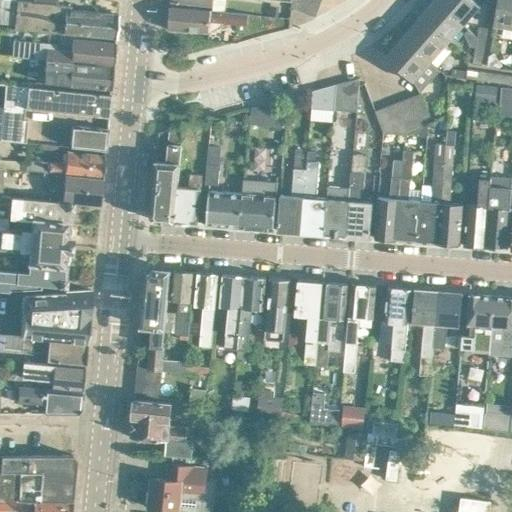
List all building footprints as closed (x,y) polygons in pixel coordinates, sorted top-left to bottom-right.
[(116,39),(118,14),(70,9),(70,5),(57,3),(57,0),(33,0),(34,1),(19,0),(0,0),(0,24),(15,26),(15,28),(58,33),(116,39)] [(306,0),(291,0),(291,7),(316,16),(320,5),(306,0)] [(463,25),(436,0),(433,0),(417,18),(447,44),(463,25)] [(473,0),(436,0),(463,25),(480,6),(473,0)] [(511,28),(511,0),(498,0),(494,25),(511,28)] [(247,24),(248,13),(170,6),(168,28),(208,32),(209,20),(247,24)] [(447,44),(417,18),(401,36),(430,62),(447,44)] [(479,25),(476,44),(485,46),(488,27),(479,25)] [(430,62),(401,36),(384,55),(414,81),(430,62)] [(13,41),(12,56),(45,60),(113,67),(115,42),(72,38),(71,50),(56,48),(57,45),(13,41)] [(476,44),(473,63),(482,65),(485,46),(476,44)] [(111,89),(113,67),(45,60),(44,69),(69,72),(68,84),(111,89)] [(488,81),(489,73),(466,69),(465,78),(488,81)] [(510,84),(511,76),(489,73),(488,81),(510,84)] [(357,110),(360,78),(336,84),(334,108),(357,110)] [(6,84),(4,106),(25,108),(107,116),(108,116),(110,94),(46,87),(6,84)] [(334,108),(336,84),(312,91),(310,106),(334,108)] [(496,102),(497,86),(477,84),(476,100),(496,102)] [(430,116),(421,93),(409,97),(418,121),(420,120),(430,116)] [(418,121),(409,97),(398,102),(407,125),(418,121)] [(407,125),(398,102),(387,106),(396,129),(407,125)] [(3,108),(0,140),(25,143),(27,120),(23,120),(25,108),(4,106),(3,108)] [(396,129),(387,106),(375,111),(384,133),(396,129)] [(107,128),(105,128),(72,125),(70,147),(105,150),(107,128)] [(174,221),(178,187),(183,133),(170,131),(167,162),(156,161),(151,215),(156,220),(174,222),(174,221)] [(459,245),(463,204),(450,203),(456,134),(447,133),(446,142),(438,243),(459,245)] [(438,243),(446,142),(437,141),(432,200),(420,199),(417,241),(438,243)] [(221,150),(209,149),(206,185),(218,186),(221,150)] [(323,234),(326,197),(317,196),(319,169),(318,169),(320,151),(308,150),(308,153),(300,232),(323,234)] [(27,159),(26,170),(44,172),(102,179),(104,155),(66,151),(65,163),(27,159)] [(417,241),(420,199),(408,198),(410,179),(411,179),(414,152),(405,151),(404,161),(402,177),(397,239),(417,241)] [(300,232),(308,153),(295,152),(292,194),(281,193),(278,230),(300,232)] [(370,238),(373,201),(362,200),(366,153),(353,152),(350,187),(346,236),(370,238)] [(100,199),(102,179),(44,172),(43,178),(47,178),(46,188),(62,189),(62,195),(100,199)] [(189,188),(178,187),(174,221),(190,222),(198,222),(203,174),(191,173),(189,188)] [(466,204),(463,245),(485,247),(491,176),(491,175),(480,174),(478,205),(466,204)] [(379,196),(375,238),(397,240),(397,239),(402,177),(393,176),(391,197),(379,196)] [(511,177),(491,176),(485,247),(507,248),(511,208),(511,194),(511,177)] [(273,230),(278,181),(244,179),(242,193),(239,227),(273,230)] [(346,236),(350,187),(327,185),(326,197),(323,234),(346,236)] [(239,227),(242,193),(209,190),(206,224),(239,227)] [(70,224),(72,202),(1,196),(0,195),(0,208),(11,209),(10,218),(32,220),(70,224)] [(69,237),(70,224),(32,220),(31,231),(0,227),(0,238),(70,245),(71,238),(69,237)] [(70,251),(70,245),(0,238),(0,250),(1,251),(4,251),(5,251),(6,250),(7,249),(29,252),(28,262),(66,266),(67,251),(70,251)] [(64,286),(66,266),(28,262),(19,261),(18,271),(0,269),(0,289),(9,291),(36,288),(36,283),(64,286)] [(146,272),(141,326),(152,327),(148,369),(161,370),(162,359),(170,268),(152,267),(146,272)] [(188,336),(194,271),(174,269),(171,300),(179,301),(176,335),(188,336)] [(199,345),(212,346),(218,272),(198,271),(195,303),(203,304),(199,345)] [(237,347),(243,275),(222,273),(219,306),(228,306),(225,347),(237,349),(237,347)] [(266,277),(243,275),(237,347),(237,349),(236,359),(247,360),(251,309),(263,310),(266,277)] [(287,313),(290,278),(270,277),(265,336),(281,337),(282,337),(283,337),(283,336),(284,335),(284,334),(286,313),(287,313)] [(316,366),(323,281),(299,279),(296,314),(309,315),(305,365),(316,366)] [(348,283),(323,281),(316,366),(326,366),(331,318),(345,319),(348,283)] [(373,318),(376,286),(351,283),(344,371),(355,372),(360,317),(373,318)] [(412,288),(388,286),(385,322),(382,322),(381,343),(393,344),(392,359),(405,360),(412,288)] [(432,376),(432,373),(434,346),(439,291),(415,289),(412,322),(424,323),(420,375),(432,376)] [(87,342),(92,291),(23,294),(21,324),(23,324),(21,336),(87,342)] [(463,293),(439,291),(434,346),(446,347),(448,324),(460,325),(463,293)] [(462,333),(461,346),(469,347),(473,347),(473,350),(489,351),(491,335),(490,335),(491,329),(494,295),(470,293),(467,327),(470,327),(470,334),(462,333)] [(489,351),(489,353),(501,354),(511,354),(511,296),(494,295),(491,329),(491,335),(489,351)] [(23,336),(22,349),(47,351),(46,359),(85,363),(87,342),(23,336)] [(184,371),(185,364),(185,360),(162,359),(161,370),(184,371)] [(84,368),(23,361),(22,377),(52,380),(51,386),(82,389),(84,368)] [(185,364),(184,371),(183,374),(208,376),(209,367),(185,364)] [(432,373),(432,376),(429,413),(439,414),(442,374),(432,373)] [(81,407),(82,392),(18,386),(17,402),(44,404),(44,413),(77,413),(81,408),(81,407)] [(332,408),(333,392),(320,392),(319,407),(332,408)] [(460,398),(459,407),(468,408),(469,398),(460,398)] [(167,439),(166,453),(190,456),(192,442),(186,441),(187,428),(169,426),(171,402),(134,399),(131,436),(167,439)] [(282,419),(283,403),(260,399),(258,415),(282,419)] [(316,408),(314,422),(334,426),(336,412),(316,408)] [(443,410),(442,424),(454,425),(455,411),(443,410)] [(363,427),(364,415),(344,413),(343,425),(363,427)] [(469,413),(468,427),(480,428),(481,414),(469,413)] [(509,431),(511,416),(500,415),(498,430),(509,431)] [(399,434),(400,420),(376,418),(375,430),(399,434)] [(349,432),(346,455),(362,456),(364,433),(349,432)] [(385,479),(387,480),(397,481),(401,451),(389,449),(385,479)] [(151,477),(149,507),(179,510),(180,493),(204,495),(206,468),(169,464),(167,479),(151,477)] [(254,479),(254,477),(254,476),(254,475),(254,473),(253,472),(252,470),(250,469),(248,468),(246,467),(244,467),(242,468),(240,468),(239,469),(237,471),(236,472),(235,473),(235,475),(234,477),(235,479),(235,480),(235,482),(236,483),(238,485),(239,486),(241,487),(243,487),(244,487),(246,487),(248,487),(250,486),(251,485),(253,483),(254,481),(254,480),(254,479)] [(488,511),(490,501),(460,497),(458,511),(391,511),(383,511),(382,511),(488,511)] [(70,511),(72,501),(0,502),(0,511),(70,511)]
